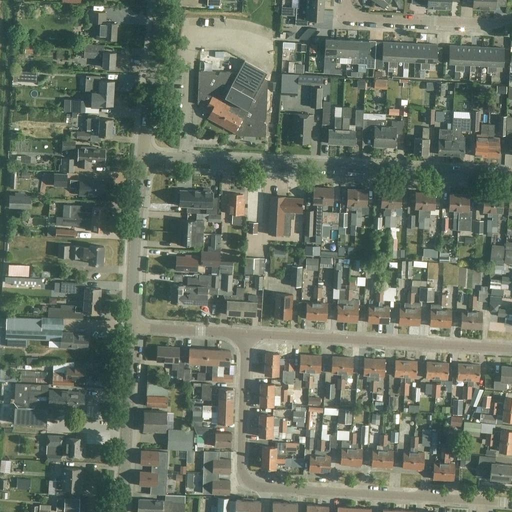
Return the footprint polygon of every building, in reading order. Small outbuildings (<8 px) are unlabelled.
[(299,8),(323,10),(323,0),(299,0),(299,8)] [(373,0),(373,1),(385,9),(390,0),(373,0)] [(439,9),(439,0),(427,0),(427,8),(439,9)] [(439,0),(439,9),(451,10),(451,0),(439,0)] [(484,0),(472,0),(472,9),(484,9),(484,0)] [(484,0),(484,9),(495,10),(495,0),(484,0)] [(244,10),(243,3),(227,4),(228,11),(244,10)] [(296,8),(296,14),(295,25),(307,26),(307,20),(323,21),(323,10),(299,8),(296,8)] [(89,12),(89,26),(96,26),(96,39),(116,40),(116,24),(105,23),(105,13),(89,12)] [(189,27),(201,27),(201,19),(188,19),(189,27)] [(335,57),(336,40),(325,39),(324,56),(329,56),(329,62),(335,63),(335,57)] [(347,40),(336,40),(335,57),(346,57),(347,40)] [(346,57),(357,58),(358,41),(347,40),(346,57)] [(370,42),(358,41),(357,58),(357,64),(366,64),(366,68),(374,68),(375,68),(376,43),(370,42)] [(293,43),(283,42),(282,52),(292,52),(293,43)] [(383,43),(376,43),(375,68),(382,69),(382,60),(388,60),(388,71),(392,72),(392,68),(394,43),(383,42),(383,43)] [(405,43),(394,43),(392,68),(397,68),(397,60),(403,61),(404,61),(405,43)] [(415,44),(405,43),(404,61),(403,61),(403,69),(408,69),(408,61),(414,61),(415,44)] [(420,70),(425,70),(426,44),(415,44),(414,61),(421,62),(420,70)] [(437,45),(426,44),(425,70),(429,70),(430,62),(441,63),(442,48),(437,47),(437,45)] [(103,52),(103,50),(103,46),(91,45),(84,45),(83,57),(102,58),(102,67),(114,68),(115,53),(103,52)] [(459,71),(460,46),(449,45),(448,63),(455,63),(454,71),(459,71)] [(470,64),(471,46),(460,46),(459,71),(464,72),(464,64),(470,64)] [(481,64),(482,47),(471,46),(470,64),(469,80),(474,80),(475,64),(481,64)] [(482,47),(481,64),(487,65),(487,73),(492,73),(493,48),(482,47)] [(493,48),(492,73),(496,73),(497,65),(503,66),(504,48),(493,48)] [(212,110),(208,117),(238,134),(236,136),(265,137),(266,124),(264,122),(265,119),(266,120),(267,80),(254,105),(250,103),(267,73),(244,60),(228,90),(224,88),(233,73),(220,72),(217,76),(214,74),(215,72),(199,71),(197,105),(201,99),(209,103),(207,107),(212,110)] [(298,75),(298,84),(322,85),(322,76),(298,75)] [(99,85),(99,93),(113,94),(114,81),(100,80),(100,78),(92,77),(92,84),(99,85)] [(388,79),(374,78),(374,88),(387,89),(388,79)] [(436,83),(436,95),(445,95),(445,83),(436,83)] [(294,106),(304,106),(304,85),(287,85),(287,112),(294,112),(294,106)] [(310,107),(322,108),(322,101),(320,101),(321,88),(311,87),(310,107)] [(113,106),(113,94),(99,93),(91,93),(91,108),(99,108),(99,105),(113,106)] [(71,100),(70,112),(84,113),(85,100),(71,100)] [(323,108),(322,112),(322,124),(328,124),(330,101),(322,101),(322,108),(323,108)] [(426,108),(425,123),(434,123),(435,108),(426,108)] [(363,114),(363,110),(356,110),(355,126),(362,127),(363,127),(363,114)] [(471,110),(470,118),(470,130),(478,130),(479,111),(471,110)] [(439,129),(438,135),(438,154),(451,155),(453,117),(452,117),(453,112),(446,112),(446,124),(448,124),(448,129),(439,129)] [(294,142),(309,143),(310,130),(312,130),(313,115),(294,114),(293,129),(295,129),(294,142)] [(362,132),(374,132),(373,146),(384,146),(385,126),(386,115),(363,114),(363,127),(362,127),(362,132)] [(335,117),(335,124),(334,129),(328,129),(328,144),(341,144),(342,117),(335,117)] [(349,117),(342,117),(341,144),(354,145),(355,130),(349,130),(349,117)] [(470,118),(453,117),(451,155),(464,156),(465,137),(461,136),(461,131),(470,131),(470,130),(470,118)] [(87,118),(87,130),(87,132),(76,132),(76,139),(80,139),(80,141),(100,142),(101,136),(111,136),(111,135),(113,134),(113,129),(111,128),(112,119),(87,118)] [(391,127),(385,126),(384,146),(395,147),(396,134),(402,134),(402,121),(392,121),(391,127)] [(482,143),(478,143),(475,143),(474,156),(487,157),(488,124),(481,124),(481,134),(482,136),(482,143)] [(488,124),(487,157),(499,157),(500,144),(499,144),(499,138),(494,138),(494,124),(488,124)] [(413,153),(428,154),(428,138),(428,131),(422,131),(422,138),(414,138),(413,153)] [(75,151),(75,141),(62,140),(62,150),(75,151)] [(97,162),(104,162),(105,162),(106,161),(106,156),(105,155),(105,150),(96,150),(96,147),(81,146),(81,149),(78,149),(77,161),(78,161),(78,168),(89,168),(89,162),(90,162),(91,163),(95,163),(97,162)] [(74,172),(74,159),(61,158),(61,164),(59,164),(59,171),(74,172)] [(53,186),(66,186),(66,174),(54,173),(53,186)] [(79,191),(79,194),(88,195),(89,196),(92,196),(93,195),(103,196),(103,192),(105,192),(105,185),(103,185),(104,181),(79,180),(70,180),(69,187),(76,188),(75,190),(79,191)] [(322,223),(322,212),(322,208),(323,188),(313,188),(313,204),(317,204),(315,242),(321,242),(322,223)] [(323,188),(322,208),(327,208),(327,204),(333,205),(333,189),(323,188)] [(356,210),(357,190),(347,189),(347,205),(352,206),(352,210),(356,210)] [(199,213),(200,207),(200,191),(180,190),(180,193),(177,193),(176,203),(179,203),(179,206),(187,207),(186,213),(199,213)] [(204,192),(202,192),(201,208),(207,208),(207,214),(218,215),(218,201),(212,201),(213,192),(210,192),(210,190),(204,190),(204,192)] [(356,214),(356,225),(361,225),(361,206),(367,206),(367,190),(357,190),(356,210),(356,214)] [(390,216),(390,211),(391,191),(381,191),(380,207),(385,207),(384,211),(386,211),(386,216),(383,216),(383,226),(385,227),(384,234),(389,234),(390,216)] [(391,191),(390,211),(395,212),(395,208),(400,208),(401,192),(391,191)] [(423,228),(425,193),(415,192),(414,208),(419,209),(418,221),(419,221),(419,228),(423,228)] [(425,193),(423,228),(428,229),(429,217),(430,209),(434,209),(435,193),(425,193)] [(232,225),(241,225),(241,215),(244,215),(245,200),(243,200),(243,195),(230,194),(229,205),(227,205),(227,214),(233,214),(232,225)] [(457,230),(459,195),(449,194),(448,210),(453,210),(453,230),(457,230)] [(9,208),(31,209),(31,195),(9,195),(9,208)] [(459,195),(457,230),(470,230),(471,211),(468,210),(469,195),(459,195)] [(492,216),(493,196),(483,196),(482,212),(487,212),(487,216),(492,216)] [(492,220),(491,232),(496,232),(497,212),(502,213),(503,197),(493,196),(492,216),(492,220)] [(271,235),(283,235),(290,236),(292,213),(302,213),(303,199),(285,198),(285,197),(273,197),(271,235)] [(81,206),(64,205),(63,217),(105,219),(106,208),(92,207),(92,213),(81,212),(81,206)] [(305,211),(304,235),(312,236),(313,211),(305,211)] [(339,213),(322,212),(322,223),(333,224),(333,228),(338,229),(339,213)] [(340,213),(339,227),(347,227),(347,213),(340,213)] [(208,222),(221,223),(221,215),(208,215),(208,222)] [(382,217),(373,216),(373,228),(382,229),(382,217)] [(407,227),(408,216),(400,216),(399,227),(407,227)] [(415,217),(408,216),(407,227),(407,228),(415,228),(415,217)] [(105,232),(105,219),(63,217),(62,225),(85,226),(85,230),(91,230),(91,231),(105,232)] [(178,232),(195,233),(203,234),(204,220),(195,220),(195,221),(178,220),(178,221),(179,221),(179,225),(178,226),(178,232)] [(483,221),(475,220),(475,233),(483,234),(483,221)] [(248,223),(248,233),(257,234),(258,223),(248,223)] [(205,224),(205,233),(221,234),(221,225),(205,224)] [(56,236),(75,237),(75,229),(56,228),(56,236)] [(203,234),(195,233),(178,232),(177,238),(178,239),(178,243),(177,243),(177,245),(194,246),(194,247),(203,247),(203,246),(204,246),(204,241),(203,241),(203,234)] [(305,254),(319,254),(320,247),(316,247),(316,244),(306,244),(305,254)] [(58,257),(69,258),(79,259),(79,255),(83,255),(83,258),(89,258),(89,263),(102,264),(103,262),(104,262),(104,258),(104,257),(103,257),(104,247),(90,246),(90,248),(80,247),(80,246),(59,245),(58,257)] [(502,265),(504,250),(496,249),(496,250),(491,250),(490,264),(502,265)] [(220,253),(208,252),(202,252),(201,265),(219,266),(220,253)] [(175,270),(196,272),(197,259),(196,259),(196,256),(193,256),(186,255),(186,257),(176,257),(175,270)] [(264,274),(264,258),(245,258),(244,274),(264,274)] [(354,259),(353,269),(364,270),(365,260),(354,259)] [(318,268),(317,260),(307,262),(308,269),(318,268)] [(398,260),(397,277),(405,278),(405,276),(411,276),(412,261),(398,260)] [(220,261),(219,273),(232,274),(233,262),(220,261)] [(491,265),(490,277),(497,278),(497,272),(495,272),(495,270),(506,271),(506,268),(511,268),(511,263),(506,263),(506,266),(491,265)] [(9,274),(31,275),(31,264),(10,264),(9,274)] [(301,287),(302,267),(292,266),(291,286),(301,287)] [(82,267),(74,270),(78,281),(86,279),(82,267)] [(219,274),(218,276),(218,287),(222,287),(222,290),(231,290),(232,274),(219,274)] [(183,302),(207,304),(207,293),(207,286),(218,287),(218,276),(199,275),(199,279),(198,290),(190,290),(190,292),(184,292),(183,302)] [(262,289),(262,286),(263,280),(263,277),(255,277),(255,289),(262,289)] [(187,286),(184,285),(172,284),(172,286),(170,287),(170,292),(171,293),(171,302),(183,303),(183,302),(184,292),(190,292),(190,290),(198,290),(199,279),(188,278),(187,286)] [(61,292),(73,293),(74,281),(62,280),(61,292)] [(384,299),(397,299),(397,286),(385,286),(384,299)] [(487,301),(488,286),(481,286),(481,290),(479,290),(478,301),(487,301)] [(84,300),(100,301),(100,288),(76,287),(76,293),(84,294),(84,300)] [(338,299),(337,304),(336,321),(347,322),(349,289),(345,289),(345,299),(338,299)] [(352,289),(349,289),(347,322),(358,322),(358,305),(359,300),(351,300),(352,289)] [(410,303),(410,308),(409,325),(419,325),(420,309),(420,303),(413,302),(413,292),(410,292),(410,303)] [(274,317),(291,319),(292,294),(276,293),(274,317)] [(440,326),(441,294),(438,294),(438,304),(431,304),(430,309),(429,326),(440,326)] [(441,294),(440,326),(450,327),(451,310),(450,310),(450,305),(444,305),(445,294),(441,294)] [(243,316),(243,301),(238,301),(238,295),(227,295),(227,300),(226,315),(243,316)] [(249,301),(243,301),(243,316),(256,317),(257,302),(257,296),(249,296),(249,301)] [(500,305),(501,297),(490,296),(489,304),(500,305)] [(317,303),(316,320),(327,320),(327,304),(323,303),(323,298),(320,298),(317,298),(317,303)] [(100,301),(84,300),(83,306),(61,305),(61,308),(48,307),(48,317),(83,319),(83,312),(99,313),(100,301)] [(368,323),(378,323),(379,306),(379,302),(376,301),(376,300),(370,300),(370,306),(368,306),(368,323)] [(317,303),(307,302),(306,319),(316,320),(317,303)] [(389,307),(379,306),(378,323),(388,324),(389,307)] [(409,325),(410,308),(399,308),(398,324),(409,325)] [(471,328),(472,312),(461,311),(460,328),(471,328)] [(472,312),(471,328),(481,329),(482,312),(472,312)] [(27,340),(60,341),(60,348),(87,349),(87,335),(72,334),(72,333),(62,332),(63,319),(42,318),(42,319),(7,317),(6,327),(5,346),(27,347),(27,340)] [(177,370),(177,378),(183,378),(185,339),(184,356),(178,356),(179,348),(158,347),(157,362),(172,363),(172,370),(177,370)] [(191,363),(197,364),(206,364),(207,349),(189,348),(189,355),(188,355),(188,357),(189,357),(188,363),(191,363)] [(219,350),(207,349),(206,364),(212,364),(211,381),(217,381),(219,350)] [(217,381),(233,382),(233,375),(223,375),(224,365),(230,365),(230,351),(219,350),(217,381)] [(47,363),(53,356),(48,351),(42,359),(47,363)] [(279,364),(279,353),(265,353),(264,364),(279,364)] [(306,377),(309,377),(311,355),(300,355),(299,371),(303,372),(303,380),(306,380),(306,377)] [(309,377),(312,377),(315,377),(316,372),(320,373),(321,356),(311,355),(309,377)] [(331,373),(342,374),(343,357),(332,357),(331,373)] [(353,358),(343,357),(342,374),(341,379),(344,379),(347,379),(347,374),(352,374),(353,358)] [(363,375),(373,376),(374,359),(364,358),(363,375)] [(385,360),(374,359),(373,376),(384,376),(385,360)] [(404,395),(406,361),(395,360),(394,376),(401,376),(400,395),(404,395)] [(410,377),(412,377),(416,377),(417,361),(406,361),(404,395),(408,395),(409,383),(410,383),(410,377)] [(436,380),(437,362),(426,362),(425,378),(432,378),(432,380),(436,380)] [(437,362),(436,380),(439,380),(439,379),(443,379),(447,379),(448,363),(437,362)] [(292,370),(293,365),(284,365),(285,365),(279,364),(264,364),(264,375),(278,375),(278,374),(283,375),(282,381),(284,383),(288,383),(289,384),(293,384),(293,370),(292,370)] [(467,382),(468,364),(457,364),(456,379),(463,380),(463,382),(467,382)] [(473,380),(474,380),(479,381),(479,365),(468,364),(467,382),(467,386),(466,398),(470,399),(471,386),(473,386),(473,380)] [(506,382),(511,381),(511,366),(502,366),(501,377),(494,377),(493,389),(506,390),(506,382)] [(66,367),(66,378),(62,378),(62,372),(53,371),(52,384),(73,385),(73,379),(85,380),(86,368),(66,367)] [(191,380),(192,370),(183,369),(183,379),(191,380)] [(148,373),(146,406),(167,407),(168,384),(159,384),(160,373),(148,373)] [(48,391),(48,385),(29,384),(16,383),(14,424),(46,425),(47,417),(57,418),(58,407),(59,407),(59,408),(63,409),(63,407),(84,408),(84,392),(48,391)] [(280,386),(274,386),(274,384),(260,383),(259,394),(280,395),(280,386)] [(334,398),(334,383),(326,383),(325,397),(334,398)] [(440,384),(432,383),(431,396),(439,397),(440,384)] [(218,400),(232,401),(233,389),(218,388),(218,395),(210,394),(211,384),(202,384),(201,400),(218,400)] [(420,388),(420,400),(428,400),(428,388),(420,388)] [(476,406),(483,390),(475,388),(470,403),(476,406)] [(324,392),(309,391),(309,404),(323,405),(324,392)] [(280,403),(280,395),(259,394),(259,405),(273,406),(273,403),(280,403)] [(511,398),(505,398),(504,404),(490,402),(491,396),(482,395),(481,407),(489,408),(503,410),(503,409),(511,409),(511,398)] [(389,396),(388,409),(396,410),(396,397),(389,396)] [(232,412),(232,401),(218,400),(218,406),(216,406),(216,412),(232,412)] [(339,408),(338,422),(351,423),(352,409),(339,408)] [(489,408),(489,414),(503,415),(502,420),(511,421),(511,409),(503,409),(503,410),(489,408)] [(142,423),(142,429),(143,429),(143,430),(166,432),(167,412),(144,410),(143,423),(142,423)] [(232,412),(216,412),(215,417),(218,417),(217,424),(231,424),(232,412)] [(496,424),(496,417),(497,415),(480,413),(479,422),(496,424)] [(258,426),(272,426),(272,427),(279,427),(279,426),(286,426),(287,420),(273,419),(273,415),(259,415),(258,426)] [(481,423),(464,422),(463,431),(480,432),(481,423)] [(272,437),(272,427),(272,426),(258,426),(258,437),(272,437)] [(194,427),(197,435),(196,450),(204,450),(204,442),(204,435),(207,435),(207,439),(215,440),(214,446),(231,446),(231,433),(215,432),(215,433),(208,433),(208,428),(194,427)] [(167,449),(191,451),(192,430),(169,429),(167,449)] [(376,431),(368,430),(368,443),(376,444),(376,431)] [(511,430),(501,430),(500,441),(511,442),(511,430)] [(391,431),(390,442),(397,442),(398,432),(391,431)] [(431,432),(429,453),(436,453),(437,433),(431,432)] [(340,464),(351,465),(353,433),(349,433),(349,440),(342,440),(340,464)] [(356,433),(353,433),(351,465),(361,466),(362,449),(357,449),(357,444),(355,443),(356,433)] [(81,457),(81,454),(83,452),(83,448),(82,447),(82,438),(67,437),(67,438),(63,438),(63,436),(47,435),(46,461),(62,461),(63,445),(66,445),(66,456),(81,457)] [(511,453),(511,442),(500,441),(498,452),(511,453)] [(383,445),(382,450),(381,467),(392,468),(393,451),(388,450),(389,445),(386,444),(386,446),(383,445)] [(262,446),(262,457),(275,458),(285,458),(285,454),(276,453),(276,447),(262,446)] [(402,468),(412,469),(414,447),(410,447),(410,446),(408,446),(407,452),(403,452),(402,468)] [(453,458),(460,459),(461,446),(454,446),(453,458)] [(417,447),(414,447),(412,469),(423,470),(424,453),(417,452),(417,447)] [(371,466),(381,467),(382,450),(372,449),(371,466)] [(151,466),(151,473),(166,473),(167,452),(140,451),(140,465),(151,466)] [(203,475),(218,476),(218,469),(230,469),(231,455),(204,454),(203,475)] [(309,472),(319,473),(320,455),(310,455),(309,472)] [(331,456),(320,455),(319,473),(330,473),(331,456)] [(489,479),(509,481),(511,465),(495,463),(495,457),(479,456),(478,469),(479,467),(491,468),(489,479)] [(284,459),(285,458),(275,458),(262,457),(261,469),(275,469),(276,463),(284,463),(287,466),(304,467),(304,459),(284,459)] [(447,458),(444,458),(444,463),(443,480),(453,481),(455,464),(450,463),(450,458),(447,458)] [(24,461),(1,459),(0,467),(0,471),(15,472),(16,468),(24,468),(24,461)] [(443,480),(444,463),(433,462),(432,479),(443,480)] [(62,481),(56,481),(48,481),(48,494),(68,495),(68,489),(80,490),(81,468),(63,468),(62,481)] [(166,473),(151,473),(139,472),(139,486),(150,487),(150,494),(165,494),(166,473)] [(230,476),(218,476),(203,475),(202,496),(217,497),(217,490),(229,490),(230,476)] [(184,511),(185,495),(165,495),(165,501),(138,500),(137,511),(184,511)] [(78,511),(79,499),(65,498),(57,498),(56,511),(57,511),(78,511)] [(218,498),(216,511),(228,511),(229,499),(218,498)] [(247,511),(248,500),(236,500),(235,511),(247,511)] [(259,511),(260,501),(248,500),(247,511),(259,511)] [(284,511),(285,503),(273,502),(272,511),(284,511)] [(296,511),(297,503),(285,503),(284,511),(296,511)]
